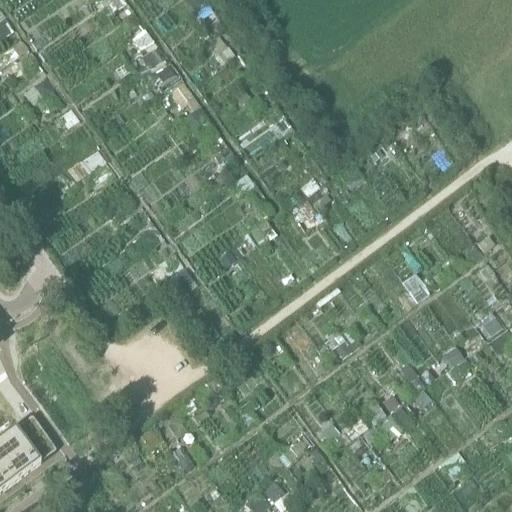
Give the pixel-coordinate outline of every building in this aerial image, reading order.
[(201,0),(187,0),(186,1),(194,12),(205,4),(201,0)] [(202,22),(213,16),(208,7),(197,13),(202,22)] [(131,16),(122,22),(129,33),(138,27),(137,24),(131,16)] [(3,24),(0,26),(0,42),(10,35),(3,24)] [(135,41),(133,43),(140,54),(152,45),(145,34),(135,40),(135,41)] [(228,46),(218,35),(207,45),(216,56),(228,46)] [(236,56),(229,48),(223,53),(230,62),(236,56)] [(165,67),(157,55),(144,63),(152,75),(165,67)] [(240,59),(234,64),(239,71),(245,66),(240,59)] [(168,69),(156,76),(167,91),(178,83),(168,69)] [(34,91),(42,101),(53,93),(45,83),(34,91)] [(184,86),(171,96),(180,108),(193,98),(184,86)] [(250,101),(245,95),(244,96),(243,94),(235,100),(243,110),(250,104),(249,103),(250,101)] [(44,104),(42,105),(43,106),(47,112),(49,111),(52,115),(53,115),(62,109),(55,98),(54,97),(49,101),(47,103),(44,104)] [(188,118),(190,120),(196,130),(208,122),(200,110),(199,111),(190,117),(188,118)] [(79,123),(71,112),(60,120),(67,131),(79,123)] [(212,129),(208,132),(214,140),(218,136),(212,129)] [(370,159),(374,164),(383,158),(378,152),(370,159)] [(88,179),(104,167),(107,166),(98,153),(79,166),(88,179)] [(88,179),(83,182),(92,195),(113,180),(104,167),(88,179)] [(356,170),(341,179),(348,190),(362,181),(356,170)] [(246,178),(235,187),(243,197),(254,189),(246,178)] [(321,187),(313,179),(301,191),(309,198),(321,187)] [(313,208),(325,199),(328,203),(331,200),(329,197),(323,190),(308,202),(313,208)] [(123,194),(112,203),(116,208),(123,217),(135,207),(123,194)] [(307,203),(292,212),(301,226),(315,217),(307,203)] [(267,204),(255,214),(264,225),(276,215),(267,204)] [(259,229),(250,234),(261,250),(269,245),(265,239),(259,229)] [(153,233),(139,243),(143,249),(147,254),(161,244),(153,233)] [(413,237),(406,242),(412,251),(420,245),(413,237)] [(228,254),(218,261),(225,271),(235,264),(228,254)] [(166,279),(167,281),(174,276),(182,270),(174,258),(158,269),(166,279)] [(294,280),(291,274),(282,279),(285,285),(294,280)] [(250,282),(240,290),(248,300),(258,293),(250,282)] [(402,306),(407,314),(416,307),(410,299),(408,301),(402,306)] [(146,307),(133,314),(138,325),(152,318),(146,307)] [(375,321),(365,327),(374,339),(385,331),(375,318),(373,319),(375,321)] [(493,320),(482,328),(490,339),(501,331),(493,320)] [(511,339),(507,333),(489,347),(497,357),(511,344),(511,339)] [(343,344),(336,334),(326,341),(329,345),(326,347),(332,354),(334,353),(333,351),(343,344)] [(361,349),(353,337),(343,344),(352,356),(361,349)] [(260,349),(265,355),(273,350),(268,343),(260,349)] [(352,356),(343,344),(333,351),(334,353),(342,363),(352,356)] [(452,370),(464,362),(455,349),(443,357),(452,370)] [(315,371),(320,378),(329,372),(324,365),(315,371)] [(458,368),(447,377),(454,386),(465,377),(458,368)] [(428,373),(420,380),(426,387),(434,381),(428,373)] [(417,380),(407,388),(415,397),(424,389),(417,380)] [(429,396),(424,391),(415,399),(420,405),(429,396)] [(195,400),(188,405),(194,413),(201,408),(195,400)] [(388,419),(398,411),(394,405),(384,413),(388,419)] [(401,411),(391,418),(404,435),(414,428),(413,427),(401,411)] [(359,439),(368,432),(358,420),(350,426),(359,439)] [(30,422),(22,427),(27,434),(37,427),(36,427),(33,422),(32,422),(32,421),(31,421),(30,421),(30,422)] [(22,427),(15,432),(25,446),(32,441),(27,434),(22,427)] [(37,427),(27,434),(32,441),(41,434),(37,427)] [(339,437),(340,436),(332,427),(322,436),(330,445),(339,437)] [(351,433),(347,428),(341,433),(351,445),(359,439),(353,432),(351,433)] [(15,432),(2,442),(27,476),(40,466),(30,453),(25,446),(15,432)] [(160,446),(150,432),(140,439),(150,453),(160,446)] [(372,432),(363,438),(369,447),(378,440),(372,432)] [(32,441),(25,446),(30,453),(37,447),(46,441),(46,440),(41,434),(32,441)] [(339,437),(330,445),(336,452),(345,444),(339,437)] [(46,441),(37,447),(42,454),(51,447),(46,441)] [(2,442),(0,443),(0,468),(13,486),(27,476),(2,442)] [(360,443),(352,449),(359,457),(367,451),(360,443)] [(37,447),(30,453),(40,466),(47,461),(42,454),(37,447)] [(51,447),(42,454),(47,461),(53,456),(55,455),(55,454),(55,453),(51,447)] [(172,459),(182,474),(192,466),(182,452),(172,459)] [(316,452),(306,461),(315,472),(325,464),(316,452)] [(457,457),(441,468),(450,482),(467,471),(457,457)] [(0,468),(0,495),(13,486),(0,468)] [(387,472),(379,477),(385,485),(393,480),(387,472)] [(272,505),(283,495),(274,485),(263,494),(272,505)] [(259,496),(246,507),(249,511),(264,511),(269,508),(259,496)]
